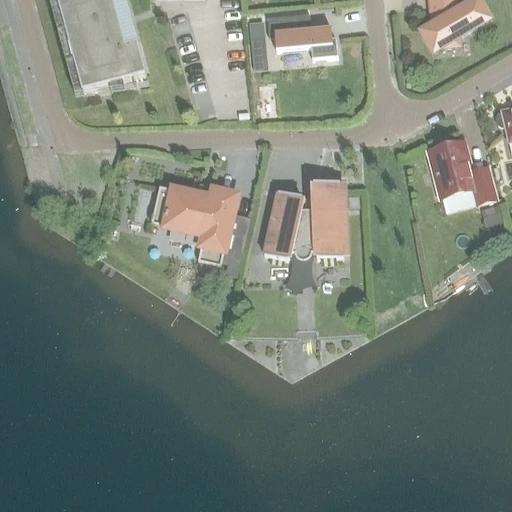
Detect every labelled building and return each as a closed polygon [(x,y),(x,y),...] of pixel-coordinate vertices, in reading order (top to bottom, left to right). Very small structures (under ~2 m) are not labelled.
[(55,0),(82,97),(146,79),(138,47),(125,51),(111,0),(55,0)] [(477,3),(457,15),(454,0),(431,0),(436,27),(422,35),(434,55),(444,49),(458,48),(457,41),(489,23),(477,3)] [(331,32),(301,35),(300,19),(267,22),(269,42),(275,41),(276,56),(311,53),(312,65),(338,62),(336,44),(332,44),(331,32)] [(268,74),(265,40),(251,41),(254,76),(268,74)] [(501,131),(505,131),(509,146),(511,145),(511,112),(501,115),(502,117),(498,118),(496,122),(497,129),(501,131)] [(495,204),(487,173),(470,178),(462,147),(429,155),(430,160),(428,161),(431,173),(434,173),(437,186),(435,186),(438,199),(440,198),(442,203),(445,217),(477,209),(495,204)] [(340,210),(340,187),(313,188),(314,208),(300,208),(302,202),(278,196),(263,259),(287,265),(288,261),(293,260),(295,264),(299,266),(303,266),(307,264),(310,261),(312,256),(316,256),(316,264),(343,263),(341,236),(333,236),(333,232),(341,232),(340,214),(333,215),(332,210),(340,210)] [(151,228),(204,239),(198,266),(221,271),(236,200),(214,195),(212,203),(160,191),(151,228)] [(359,213),(359,200),(349,201),(349,213),(359,213)] [(485,231),(502,227),(498,209),(480,214),(485,231)] [(244,253),(231,250),(227,271),(239,273),(244,253)]
